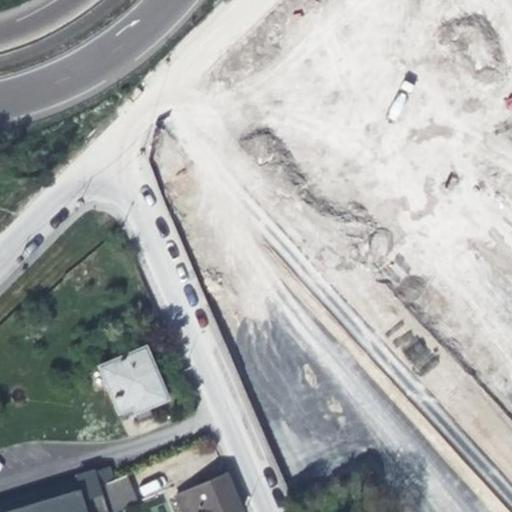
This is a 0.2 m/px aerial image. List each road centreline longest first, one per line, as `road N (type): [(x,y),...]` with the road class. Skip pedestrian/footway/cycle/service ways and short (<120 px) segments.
road 1 (residential): [(511,497),(241,202),(165,97)]
road 2 (residential): [(266,511),(111,147)]
road 3 (secondary): [(0,100),(36,94),(112,51),(167,0)]
road 4 (residential): [(0,252),(111,147)]
road 5 (residential): [(165,97),(253,0)]
